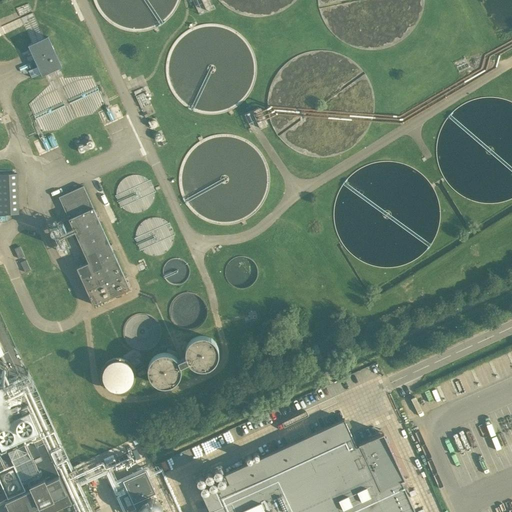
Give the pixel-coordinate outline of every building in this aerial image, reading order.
[(208,0),(192,0),(200,14),(213,8),(208,0)] [(28,71),(31,78),(41,74),(42,76),(61,67),(48,36),(28,46),(37,66),(28,71)] [(258,108),(244,114),(252,132),(266,126),(258,108)] [(16,173),(0,174),(0,214),(18,214),(16,173)] [(129,289),(93,207),(83,186),(59,197),(88,263),(77,267),(93,305),(129,289)] [(14,249),(19,259),(25,256),(20,246),(14,249)] [(20,262),(25,272),(31,270),(26,260),(20,262)] [(217,355),(218,352),(217,349),(216,346),(214,342),(213,340),(210,338),(207,337),(204,336),(201,336),(195,337),(193,338),(190,341),(188,343),(187,346),(186,349),(186,352),(186,355),(187,358),(188,360),(190,363),(193,365),(195,367),(199,368),(202,368),(208,367),(211,365),(213,363),(215,360),(216,358),(217,355)] [(0,477),(1,477),(7,490),(10,496),(6,498),(12,511),(47,511),(72,501),(38,429),(27,404),(0,416),(0,401),(20,393),(13,377),(0,383),(0,382),(0,356),(3,355),(0,347),(0,477)] [(180,372),(181,369),(180,366),(179,362),(177,359),(176,357),(173,355),(169,353),(166,352),(163,352),(159,353),(157,353),(154,355),(152,357),(150,359),(148,363),(147,367),(147,369),(147,373),(148,376),(150,379),(152,381),(155,383),(158,385),(161,386),(165,386),(168,385),(171,384),(174,382),(176,381),(178,378),(179,375),(180,372)] [(135,380),(135,376),(135,372),(134,369),(132,366),(129,363),(126,360),(122,358),(119,358),(115,357),(111,358),(108,359),(105,362),(103,363),(101,366),(99,369),(98,373),(98,376),(98,380),(99,384),(101,387),(103,389),(106,392),(110,394),(114,395),(117,395),(121,394),(124,393),(127,392),(130,389),(131,387),(133,384),(135,380)] [(207,511),(415,511),(401,481),(405,479),(383,433),(359,444),(359,445),(356,446),(345,423),(223,479),(227,488),(202,499),(207,511)] [(122,477),(113,482),(114,484),(126,511),(135,508),(133,503),(156,493),(146,470),(123,480),(122,477)] [(165,511),(165,509),(161,505),(157,503),(152,502),(147,503),(143,506),(141,511),(140,511),(165,511)]
